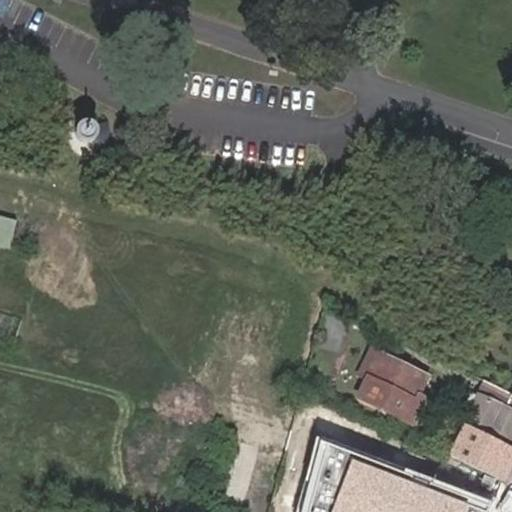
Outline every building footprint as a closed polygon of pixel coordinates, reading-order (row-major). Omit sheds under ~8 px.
[(77,126),(75,129),(75,132),(75,136),(77,139),(79,141),(83,143),(86,143),(89,142),(92,140),(95,137),(96,134),(96,131),(95,127),(92,124),(89,123),(86,122),(83,122),(79,124),(77,126)] [(18,222),(0,216),(0,244),(11,248),(18,222)] [(347,321),(325,315),(317,345),(338,351),(347,321)] [(411,392),(419,375),(378,354),(367,350),(355,374),(365,379),(356,398),(404,422),(418,428),(431,401),(418,396),(411,392)] [(426,379),(419,375),(411,392),(418,396),(426,379)] [(511,411),(511,395),(475,378),(469,391),(511,411)] [(462,425),(511,448),(511,411),(469,391),(461,387),(446,417),(454,421),(462,425)] [(498,480),(511,451),(511,448),(462,425),(448,455),(498,480)]
